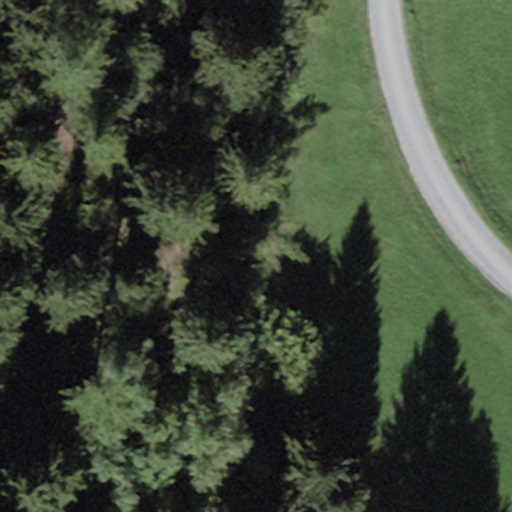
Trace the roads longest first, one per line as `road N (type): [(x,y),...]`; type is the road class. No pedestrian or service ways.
road 1 (track): [(215,511),(237,206),(303,0)]
road 2 (unclassified): [(511,273),(433,185),(391,59),(385,0)]
